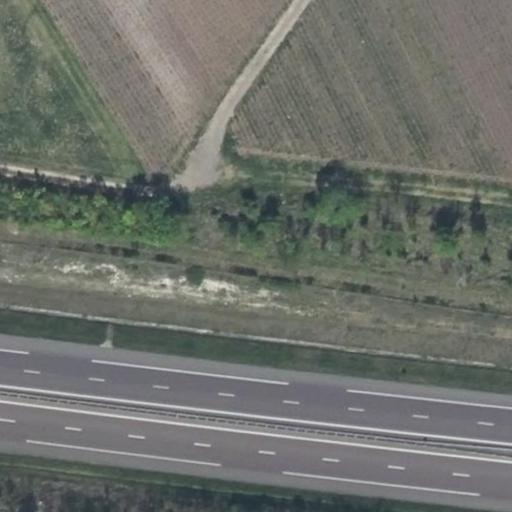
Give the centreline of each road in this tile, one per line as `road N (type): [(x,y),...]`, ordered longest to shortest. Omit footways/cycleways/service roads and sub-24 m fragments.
road 1 (motorway): [(0,417),(511,480)]
road 2 (motorway): [(511,426),(0,364)]
road 3 (track): [(0,167),(183,194),(312,0)]
